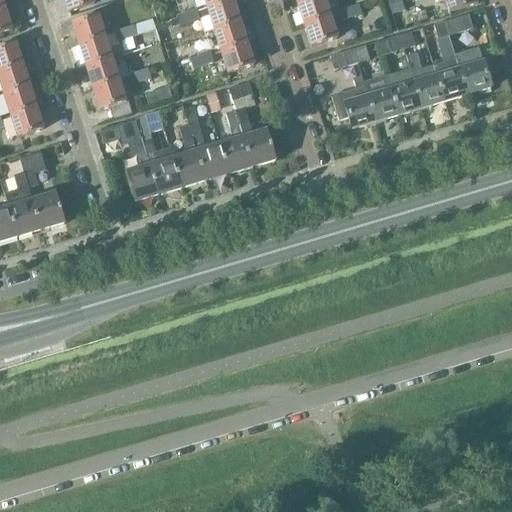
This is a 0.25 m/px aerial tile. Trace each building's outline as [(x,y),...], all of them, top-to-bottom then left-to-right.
[(63,0),(68,13),(93,5),(91,0),(63,0)] [(202,0),(206,10),(232,2),(231,0),(202,0)] [(322,0),(311,0),(296,5),(303,26),(329,18),(322,0)] [(476,0),(444,0),(449,14),(478,5),(476,0)] [(213,31),(238,23),(232,2),(206,10),(196,13),(196,11),(185,15),(185,16),(188,16),(190,23),(209,18),(213,31)] [(401,3),(388,7),(391,15),(403,11),(401,3)] [(346,10),(347,12),(349,12),(352,19),(361,16),(358,7),(346,10)] [(0,35),(10,32),(3,10),(0,10),(0,35)] [(347,12),(346,10),(337,13),(340,23),(352,19),(349,12),(347,12)] [(176,18),(179,27),(190,23),(188,16),(185,16),(185,15),(176,18)] [(446,23),(447,27),(450,37),(473,30),(469,16),(446,23)] [(104,38),(97,17),(72,25),(79,47),(104,39),(104,38)] [(310,48),(326,43),(336,40),(329,18),(303,26),(310,48)] [(153,21),(133,27),(136,36),(156,30),(153,21)] [(220,53),(245,45),(238,23),(213,31),(220,53)] [(447,27),(446,23),(433,27),(437,41),(450,37),(447,27)] [(123,30),(126,40),(136,36),(133,27),(123,30)] [(86,68),(111,60),(108,50),(117,47),(116,43),(126,40),(123,30),(113,34),(113,35),(104,38),(104,39),(79,47),(86,68)] [(398,38),(402,51),(413,48),(409,34),(398,38)] [(402,51),(398,38),(387,41),(391,55),(402,51)] [(0,72),(21,66),(14,44),(0,48),(0,72)] [(245,45),(220,53),(227,75),(252,67),(245,45)] [(353,51),(357,65),(368,62),(364,48),(353,51)] [(456,60),(468,96),(492,89),(479,49),(456,56),(456,60)] [(357,65),(353,51),(329,58),(333,72),(357,65)] [(199,59),(202,68),(213,64),(210,54),(201,57),(201,59),(199,59)] [(93,90),(118,82),(114,70),(125,66),(122,57),(111,60),(86,68),(93,90)] [(190,61),(193,71),(202,68),(199,59),(201,59),(201,57),(190,61)] [(432,67),(435,77),(445,103),(468,96),(456,60),(432,67)] [(0,72),(0,86),(3,95),(28,87),(21,66),(0,72)] [(445,103),(435,77),(432,67),(409,74),(421,110),(445,103)] [(137,74),(140,83),(150,80),(147,70),(137,74)] [(127,77),(127,78),(130,87),(140,83),(137,74),(127,77)] [(388,81),(399,117),(421,110),(409,74),(388,81)] [(355,91),(341,95),(331,98),(339,123),(348,121),(351,131),(376,124),(365,88),(362,79),(352,82),(355,91)] [(388,81),(365,88),(376,124),(399,117),(388,81)] [(118,82),(93,90),(100,111),(125,103),(118,82)] [(248,84),(229,90),(232,102),(250,96),(251,96),(248,84)] [(3,95),(9,117),(35,108),(28,87),(3,95)] [(168,88),(144,95),(148,106),(171,99),(168,88)] [(211,96),(206,98),(211,114),(221,111),(216,95),(211,96)] [(9,117),(17,139),(42,131),(35,108),(9,117)] [(193,110),(183,113),(187,127),(197,124),(193,110)] [(243,110),(234,113),(238,127),(248,124),(243,110)] [(233,141),(218,145),(228,176),(251,169),(242,138),(238,127),(234,113),(224,116),(229,130),(229,129),(233,141)] [(172,159),(169,151),(154,155),(153,152),(154,152),(145,121),(135,124),(140,141),(145,155),(148,166),(158,197),(181,190),(172,159)] [(135,124),(104,133),(107,144),(120,140),(122,147),(128,145),(132,159),(134,158),(138,170),(125,173),(125,175),(119,177),(125,187),(128,186),(134,204),(158,197),(148,166),(145,155),(140,141),(135,124)] [(197,124),(187,127),(192,141),(201,138),(197,124)] [(187,127),(178,130),(182,144),(183,144),(192,141),(187,127)] [(242,138),(251,169),(275,162),(265,131),(242,138)] [(192,141),(204,183),(228,176),(218,145),(204,149),(201,138),(192,141)] [(186,155),(172,159),(181,190),(204,183),(192,141),(183,144),(186,155)] [(19,163),(23,175),(27,190),(37,187),(33,175),(43,172),(38,157),(19,163)] [(40,232),(31,201),(27,190),(23,175),(14,178),(18,193),(4,197),(8,208),(17,239),(40,232)] [(31,201),(40,232),(64,225),(55,194),(31,201)] [(0,210),(0,244),(17,239),(8,208),(0,210)]
